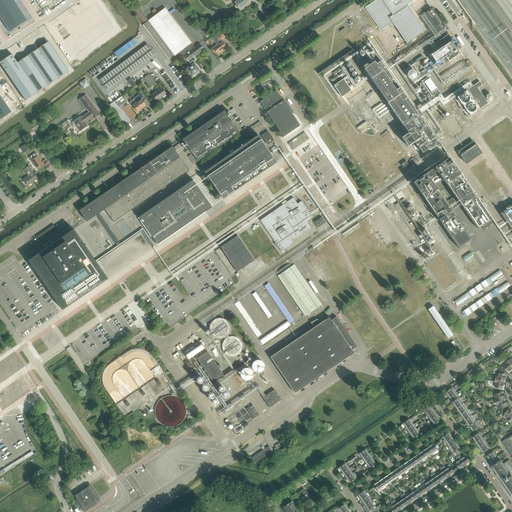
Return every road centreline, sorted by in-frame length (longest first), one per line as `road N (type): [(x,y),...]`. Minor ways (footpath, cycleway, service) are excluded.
road 1 (residential): [(62,179),(320,0)]
road 2 (unknown): [(357,367),(358,340),(299,250)]
road 3 (unknown): [(471,285),(400,179)]
road 4 (residential): [(346,492),(452,421)]
